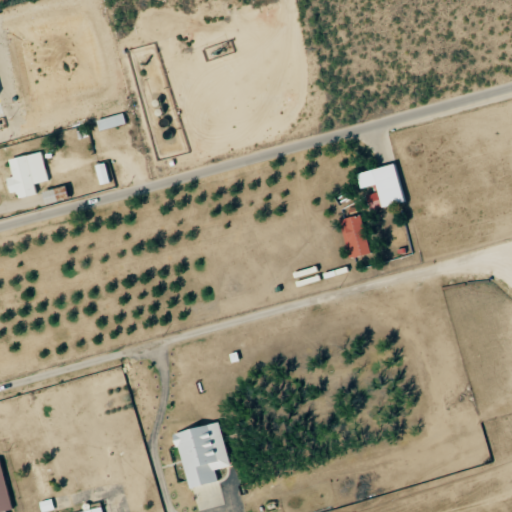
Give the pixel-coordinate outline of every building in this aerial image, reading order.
[(129,124),(124,105),(97,112),(103,131),(129,124)] [(12,160),(17,177),(10,178),(14,193),(21,192),(23,199),(41,194),(38,184),(51,181),(44,152),(12,160)] [(410,202),(400,164),(362,173),(365,189),(381,185),(382,192),(369,195),(373,211),(410,202)] [(354,260),(375,254),(364,215),(343,221),(354,260)] [(235,465),(225,422),(179,433),(193,489),(223,481),(220,469),(235,465)] [(0,459),(0,511),(5,511),(17,510),(4,458),(0,459)] [(43,502),(44,511),(47,511),(70,507),(68,497),(43,502)]
